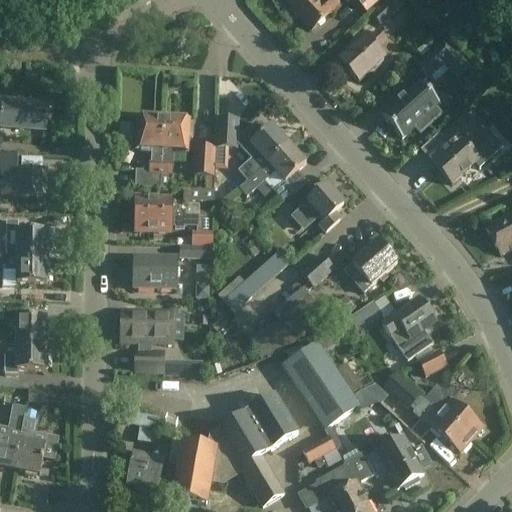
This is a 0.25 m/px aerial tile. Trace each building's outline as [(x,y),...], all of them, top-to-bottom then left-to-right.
[(315,0),(283,0),(311,31),(329,15),(329,14),(339,5),(334,0),(324,0),(320,5),(315,0)] [(357,0),(366,9),(375,0),(357,0)] [(387,0),(371,15),(380,25),(403,5),(398,0),(387,0)] [(365,40),(340,63),(359,83),(384,60),(376,51),(386,42),(377,32),(367,41),(365,40)] [(462,60),(446,42),(420,66),(430,78),(445,65),(451,71),(462,60)] [(456,72),(444,81),(458,99),(470,90),(456,72)] [(425,83),(387,117),(407,139),(445,105),(425,83)] [(2,102),(0,125),(0,128),(46,132),(48,105),(2,102)] [(162,152),(164,120),(155,120),(152,115),(145,115),(142,119),(138,119),(137,151),(150,151),(149,161),(161,162),(162,152)] [(175,121),(164,120),(162,152),(161,162),(173,163),(174,153),(187,153),(189,122),(185,122),(184,117),(177,117),(175,121)] [(237,118),(219,117),(218,150),(235,151),(237,118)] [(442,160),(434,167),(452,186),(478,162),(466,149),(481,135),(464,117),(442,138),(450,147),(439,157),(442,160)] [(248,183),(289,146),(271,127),(259,138),(253,132),(248,131),(238,140),(238,145),(252,161),(238,173),(248,183)] [(289,146),(248,183),(238,191),(247,200),(276,175),(284,184),(275,192),(284,202),(308,186),(297,174),(306,166),(289,146)] [(196,147),(195,177),(206,177),(206,189),(214,189),(215,148),(196,147)] [(0,156),(0,171),(1,172),(0,197),(47,197),(47,170),(16,170),(17,157),(0,156)] [(149,161),(149,171),(148,190),(159,190),(161,162),(149,161)] [(161,162),(159,190),(172,191),(173,163),(161,162)] [(148,190),(149,171),(137,171),(136,190),(148,190)] [(326,188),(291,220),(301,231),(317,216),(324,225),(323,226),(328,233),(343,219),(338,213),(344,207),(326,188)] [(190,191),(190,202),(214,202),(214,192),(190,191)] [(136,200),(135,217),(199,218),(199,209),(171,208),(171,201),(136,200)] [(511,213),(485,228),(500,256),(511,250),(511,213)] [(199,218),(135,217),(135,234),(171,235),(171,227),(199,228),(199,218)] [(256,234),(251,227),(244,231),(247,235),(249,238),(256,234)] [(223,232),(214,239),(219,245),(228,238),(223,232)] [(17,259),(46,260),(47,234),(17,234),(17,259)] [(189,248),(213,248),(213,236),(190,235),(189,248)] [(179,255),(180,238),(140,237),(139,254),(179,255)] [(377,244),(351,266),(363,279),(355,286),(363,296),(397,266),(377,244)] [(213,248),(189,248),(181,247),(181,261),(213,262),(213,248)] [(321,258),(300,277),(313,292),(334,272),(321,258)] [(46,260),(17,259),(7,259),(0,259),(0,267),(17,268),(17,286),(46,286),(46,260)] [(233,289),(246,304),(285,268),(276,259),(248,286),(241,278),(231,287),(233,289)] [(135,260),(134,291),(176,291),(176,260),(135,260)] [(0,293),(3,310),(17,307),(14,289),(0,292),(0,293)] [(197,300),(209,300),(209,289),(197,289),(197,300)] [(280,323),(248,342),(260,362),(275,357),(297,343),(313,329),(321,337),(334,327),(347,318),(356,311),(346,298),(325,316),(303,290),(273,314),(280,323)] [(184,296),(136,295),(136,310),(183,312),(184,296)] [(420,302),(383,327),(390,338),(401,331),(407,340),(404,342),(415,358),(434,345),(425,331),(435,324),(420,302)] [(375,304),(351,320),(360,333),(383,317),(375,304)] [(123,313),(122,345),(139,345),(151,346),(172,346),(173,314),(123,313)] [(209,327),(208,318),(198,319),(199,326),(209,327)] [(16,321),(16,347),(45,347),(46,321),(16,321)] [(217,334),(226,326),(221,322),(213,329),(217,334)] [(135,355),(135,375),(163,376),(163,377),(178,377),(178,363),(163,363),(163,356),(151,355),(151,346),(139,345),(139,355),(135,355)] [(6,372),(45,373),(45,347),(16,347),(6,346),(0,346),(0,377),(6,377),(6,372)] [(316,346),(283,368),(325,431),(358,409),(316,346)] [(442,352),(419,364),(426,379),(449,367),(442,352)] [(396,377),(383,391),(407,413),(420,399),(396,377)] [(437,388),(424,402),(471,443),(482,430),(453,404),(454,403),(437,388)] [(32,392),(32,405),(52,406),(52,393),(32,392)] [(182,445),(173,502),(206,507),(210,481),(221,483),(239,472),(261,510),(282,497),(259,458),(296,436),(274,397),(209,437),(207,449),(182,445)] [(459,456),(471,443),(424,402),(415,412),(412,415),(413,416),(429,431),(430,430),(459,456)] [(0,469),(14,472),(24,421),(25,410),(14,408),(10,430),(0,428),(0,469)] [(32,422),(24,421),(14,472),(40,477),(43,460),(54,462),(59,439),(47,437),(30,434),(31,431),(32,422)] [(327,440),(315,446),(304,452),(311,464),(314,463),(318,469),(327,464),(329,468),(339,463),(333,452),(334,452),(327,440)] [(403,440),(376,455),(397,491),(403,488),(405,491),(419,484),(417,480),(423,477),(403,440)] [(132,463),(126,493),(157,499),(164,459),(134,453),(132,463)] [(376,474),(368,459),(367,457),(346,469),(346,468),(318,483),(316,485),(317,487),(298,498),(305,511),(325,500),(331,511),(371,511),(362,496),(365,494),(359,484),(376,474)]
